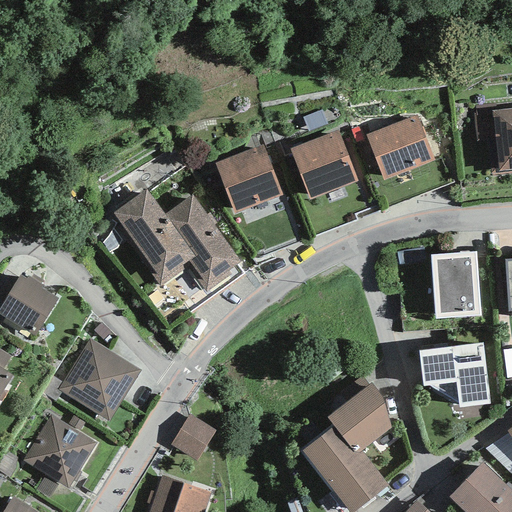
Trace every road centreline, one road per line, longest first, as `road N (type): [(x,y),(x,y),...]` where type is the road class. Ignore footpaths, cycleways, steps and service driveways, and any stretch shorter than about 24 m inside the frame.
road 1 (residential): [(511,219),(398,230),(314,264),(227,326),(181,383)]
road 2 (residential): [(181,383),(68,267),(29,244),(0,248)]
road 3 (residential): [(181,383),(102,511)]
